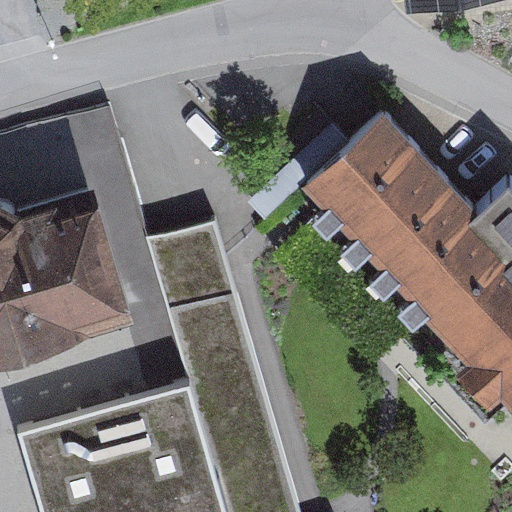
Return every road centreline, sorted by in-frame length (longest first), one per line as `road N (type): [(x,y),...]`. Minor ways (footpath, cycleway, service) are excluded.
road 1 (residential): [(364,23),(218,34),(0,92)]
road 2 (residential): [(511,109),(364,23)]
